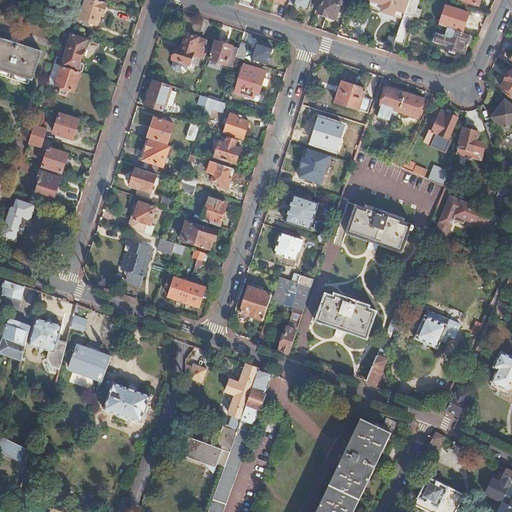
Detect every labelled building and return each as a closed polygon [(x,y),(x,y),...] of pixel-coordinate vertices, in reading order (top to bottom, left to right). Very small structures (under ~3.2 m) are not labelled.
[(93,0),(86,0),(80,19),(97,25),(100,15),(102,16),(106,4),(93,0)] [(310,0),(295,0),(294,5),(308,9),(310,0)] [(341,0),(322,0),(319,13),(335,19),(341,0)] [(397,0),(376,0),(379,1),(376,8),(393,14),(397,0)] [(409,0),(405,13),(413,16),(418,17),(420,12),(416,10),(419,0),(409,0)] [(470,35),(474,36),(480,19),(477,18),(477,16),(454,8),(448,27),(470,35)] [(405,13),(396,40),(404,43),(413,16),(405,13)] [(470,35),(448,27),(445,35),(439,33),(436,42),(442,44),(442,46),(464,53),(470,35)] [(174,58),(175,58),(188,63),(190,63),(194,51),(202,54),(207,40),(199,37),(199,36),(189,32),(185,43),(183,43),(181,48),(177,47),(174,58)] [(64,58),(57,56),(54,64),(61,66),(81,72),(83,72),(85,66),(84,63),(82,62),(89,40),(74,35),(66,59),(64,58)] [(41,52),(0,38),(0,68),(31,79),(41,52)] [(249,40),(241,38),(236,54),(243,56),(245,52),(249,40)] [(233,45),(217,40),(211,58),(227,64),(233,45)] [(253,55),(253,56),(268,61),(269,60),(271,61),(274,54),(271,53),(274,45),(258,40),(253,55)] [(188,63),(175,58),(172,68),(182,72),(186,71),(188,63)] [(61,66),(54,64),(48,81),(48,83),(55,85),(61,66)] [(81,72),(61,66),(55,85),(74,91),(81,72)] [(253,70),(244,66),(236,90),(253,96),(254,91),(258,93),(265,71),(254,67),(253,70)] [(511,71),(501,85),(511,93),(511,71)] [(172,86),(154,80),(147,103),(163,108),(164,106),(165,107),(168,99),(173,101),(176,91),(171,89),(172,86)] [(365,90),(343,83),(336,103),(358,111),(359,109),(368,113),(372,100),(363,97),(365,90)] [(400,111),(406,93),(388,87),(382,105),(379,115),(389,118),(392,108),(399,111),(400,111)] [(421,99),(406,93),(400,111),(415,116),(421,99)] [(210,97),(202,94),(199,103),(207,105),(210,97)] [(210,97),(207,105),(207,106),(222,112),(225,102),(221,100),(210,97)] [(511,123),(511,106),(505,102),(492,118),(507,130),(511,123)] [(238,115),(231,112),(225,131),(244,137),(249,121),(238,117),(238,115)] [(79,121),(60,114),(54,133),(72,139),(79,121)] [(175,122),(155,116),(149,135),(168,141),(175,122)] [(443,148),(454,123),(444,119),(442,124),(435,122),(432,129),(428,127),(422,141),(443,148)] [(492,121),(484,123),(490,137),(497,135),(492,121)] [(201,125),(192,122),(188,135),(196,138),(201,125)] [(32,134),(43,137),(46,129),(34,125),(32,134)] [(480,132),(465,128),(459,147),(474,152),(480,132)] [(40,147),(43,137),(32,134),(29,143),(40,147)] [(221,156),(233,160),(237,161),(241,147),(235,145),(237,139),(228,136),(225,142),(220,140),(215,154),(221,156)] [(144,157),(144,158),(163,164),(165,165),(171,146),(149,139),(149,140),(147,139),(142,156),(144,157)] [(329,154),(302,146),(294,176),(321,184),(329,154)] [(68,154),(49,147),(43,166),(62,172),(68,154)] [(218,162),(231,166),(233,160),(221,156),(218,162)] [(401,168),(403,161),(395,157),(392,164),(401,168)] [(163,164),(144,158),(141,167),(160,173),(163,164)] [(228,188),(234,168),(231,166),(218,162),(211,160),(207,171),(215,173),(212,183),(228,188)] [(23,179),(28,164),(22,162),(18,177),(23,179)] [(157,173),(137,166),(131,184),(132,184),(149,190),(151,190),(157,173)] [(416,166),(414,173),(424,178),(427,171),(416,166)] [(445,186),(449,173),(433,166),(428,179),(445,186)] [(60,178),(41,171),(38,180),(41,181),(38,191),(54,197),(55,195),(56,195),(59,187),(58,186),(60,178)] [(182,181),(196,186),(198,179),(185,174),(182,181)] [(511,183),(506,180),(502,185),(511,190),(511,188),(511,183)] [(194,193),(196,186),(182,181),(180,189),(194,193)] [(132,184),(130,192),(147,197),(149,190),(132,184)] [(511,190),(502,185),(490,205),(507,212),(511,203),(511,190)] [(492,192),(486,189),(482,200),(487,203),(492,192)] [(319,202),(294,193),(286,220),(311,229),(319,202)] [(174,206),(176,200),(162,195),(162,196),(160,202),(169,205),(174,206)] [(202,219),(221,225),(228,202),(210,196),(204,214),(202,219)] [(450,196),(448,200),(459,205),(460,200),(450,196)] [(35,205),(16,199),(14,207),(12,206),(2,236),(16,240),(23,219),(30,221),(35,205)] [(448,200),(437,228),(448,234),(454,220),(463,225),(465,221),(485,230),(485,229),(493,233),(494,233),(495,232),(497,231),(498,230),(500,228),(500,227),(501,225),(501,222),(500,220),(499,218),(498,217),(490,214),(491,213),(460,200),(459,205),(448,200)] [(132,216),(128,227),(152,235),(155,224),(152,223),(157,206),(140,201),(139,203),(134,217),(132,216)] [(173,210),(174,206),(169,205),(166,214),(171,216),(173,210)] [(365,208),(356,206),(346,233),(402,253),(412,226),(402,222),(403,219),(366,206),(365,208)] [(182,207),(180,212),(191,215),(193,210),(182,207)] [(219,231),(187,220),(181,238),(209,247),(213,238),(216,239),(219,231)] [(437,228),(435,233),(445,238),(448,234),(437,228)] [(304,239),(282,232),(275,253),(297,260),(304,239)] [(154,246),(129,238),(126,247),(130,248),(123,268),(125,269),(127,270),(128,271),(129,272),(129,274),(127,280),(141,285),(154,246)] [(169,251),(173,252),(174,250),(176,243),(164,239),(161,238),(159,248),(169,251)] [(182,253),(185,245),(176,243),(174,250),(182,253)] [(205,254),(206,252),(196,249),(193,256),(198,258),(203,260),(204,258),(207,259),(208,255),(205,254)] [(298,282),(312,287),(315,279),(301,274),(298,282)] [(169,295),(185,300),(191,282),(175,276),(169,295)] [(273,301),(304,311),(312,287),(298,282),(280,276),(273,301)] [(24,286),(5,279),(0,292),(0,294),(1,295),(0,298),(0,300),(10,305),(12,297),(19,300),(24,286)] [(191,282),(185,300),(200,306),(206,287),(191,282)] [(246,299),(268,306),(272,294),(250,287),(246,299)] [(334,295),(325,292),(316,321),(371,341),(381,312),(372,309),(373,306),(335,293),(334,295)] [(264,320),(268,306),(246,299),(242,312),(264,320)] [(397,307),(367,381),(376,384),(386,359),(382,358),(393,331),(398,333),(402,332),(403,328),(402,325),(396,322),(402,309),(397,307)] [(75,314),(72,326),(85,330),(88,318),(75,314)] [(447,324),(427,315),(417,338),(438,347),(445,333),(456,338),(462,324),(450,318),(447,324)] [(62,327),(37,319),(29,345),(50,351),(48,359),(52,367),(60,369),(67,345),(57,342),(62,327)] [(0,347),(0,353),(21,360),(29,332),(26,331),(25,333),(21,332),(24,324),(9,320),(8,328),(7,328),(4,338),(3,338),(0,347)] [(290,353),(297,330),(287,327),(280,350),(290,353)] [(75,371),(102,381),(112,356),(99,351),(98,353),(90,351),(91,348),(77,343),(69,365),(77,368),(75,371)] [(492,381),(492,382),(511,392),(511,391),(511,356),(502,352),(494,367),(498,369),(492,381)] [(455,362),(451,361),(449,362),(447,365),(449,368),(452,370),(455,368),(456,365),(455,362)] [(207,367),(193,363),(188,377),(202,382),(207,367)] [(260,370),(247,365),(241,383),(231,380),(227,391),(237,394),(230,413),(234,414),(230,425),(239,429),(240,426),(242,420),(260,370)] [(268,373),(260,370),(242,420),(253,425),(259,409),(260,409),(265,395),(265,394),(272,374),(268,373)] [(511,392),(492,382),(492,384),(493,387),(508,394),(511,394),(511,392)] [(150,397),(113,384),(103,410),(141,423),(150,397)] [(464,394),(457,390),(447,410),(458,416),(466,401),(464,400),(465,397),(464,394)] [(379,428),(362,419),(317,511),(352,511),(396,422),(385,416),(379,428)] [(219,464),(225,466),(239,429),(230,425),(221,422),(215,441),(217,442),(216,446),(187,436),(180,454),(208,464),(217,469),(219,464)] [(211,505),(208,511),(224,511),(253,432),(240,426),(239,429),(225,466),(211,505)] [(436,432),(425,453),(432,456),(435,455),(445,437),(436,432)] [(4,440),(0,450),(0,453),(25,463),(30,449),(4,440)] [(503,489),(507,491),(508,488),(511,480),(511,472),(506,469),(501,478),(502,478),(499,484),(497,488),(502,491),(503,489)] [(454,511),(464,494),(428,477),(417,498),(418,499),(415,506),(427,511),(454,511)] [(497,488),(499,484),(490,479),(487,483),(497,488)] [(412,480),(407,489),(410,491),(411,488),(413,489),(417,482),(412,480)]
